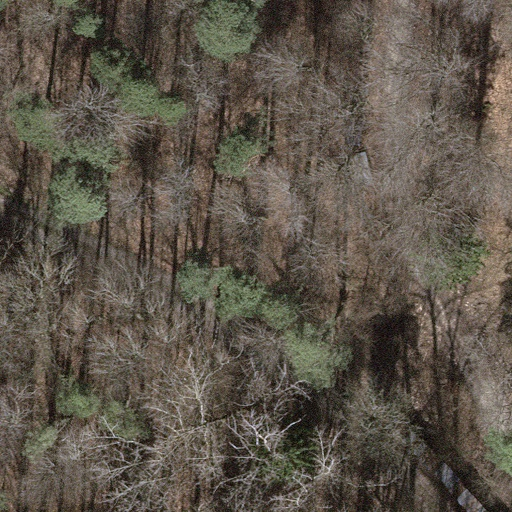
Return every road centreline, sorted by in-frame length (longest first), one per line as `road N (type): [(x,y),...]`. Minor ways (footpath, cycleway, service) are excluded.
road 1 (track): [(0,205),(245,331),(448,511)]
road 2 (track): [(511,453),(405,229),(392,80),(409,0)]
